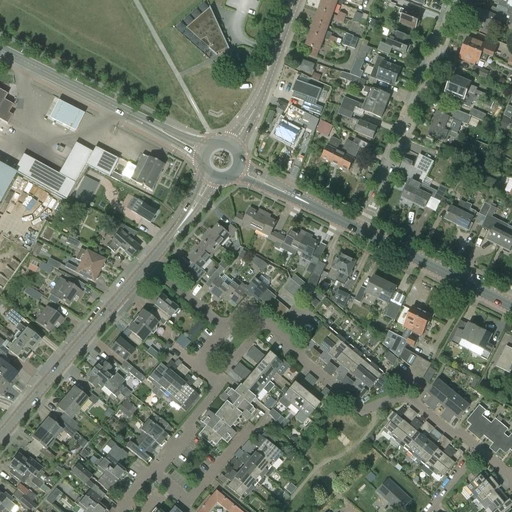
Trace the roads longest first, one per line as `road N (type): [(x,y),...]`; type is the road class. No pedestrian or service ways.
road 1 (residential): [(264,319),(361,409),(404,393),(479,448)]
road 2 (residential): [(362,231),(455,0)]
road 3 (secondary): [(204,153),(0,50)]
road 4 (tertiary): [(0,436),(148,264)]
road 5 (secondary): [(509,306),(362,231)]
road 6 (secondary): [(233,147),(261,97),(296,0)]
road 7 (residential): [(194,365),(215,382),(213,393),(190,419),(186,438),(152,472)]
road 8 (secondary): [(362,231),(238,169)]
road 9 (residential): [(152,472),(187,497),(249,426)]
